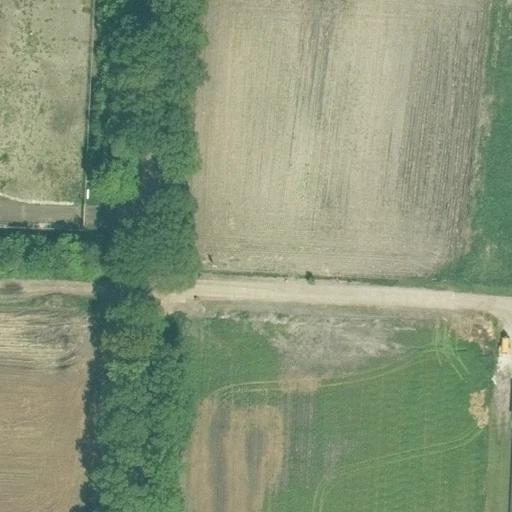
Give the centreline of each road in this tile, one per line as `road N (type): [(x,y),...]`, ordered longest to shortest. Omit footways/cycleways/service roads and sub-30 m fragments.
road 1 (unclassified): [(146,288),(511,303)]
road 2 (unclassified): [(146,288),(159,0)]
road 3 (unclassified): [(136,511),(146,288)]
road 4 (track): [(146,288),(0,286)]
